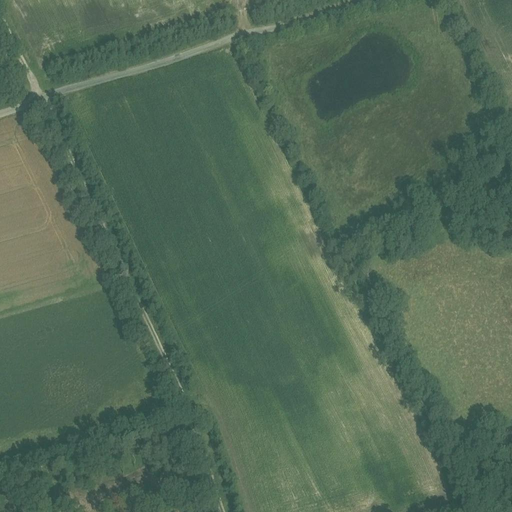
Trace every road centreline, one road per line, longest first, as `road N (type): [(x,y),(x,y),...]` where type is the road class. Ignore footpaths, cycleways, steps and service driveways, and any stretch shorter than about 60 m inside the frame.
road 1 (track): [(225,511),(182,389),(0,6)]
road 2 (track): [(387,0),(0,112)]
